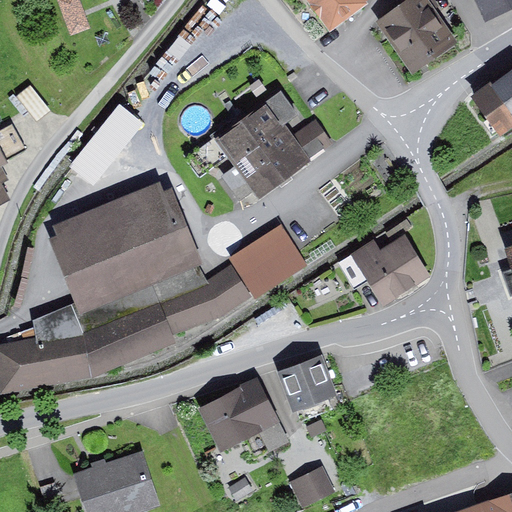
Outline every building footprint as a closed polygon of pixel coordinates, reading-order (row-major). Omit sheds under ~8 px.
[(304,0),(331,38),(370,10),(367,7),(376,0),(375,0),(304,0)] [(427,0),(417,0),(378,25),(412,78),(458,49),(427,0)] [(511,0),(472,0),(485,27),(511,14),(511,0)] [(511,72),(470,104),(500,143),(511,134),(511,72)] [(31,88),(17,99),(38,126),(52,114),(31,88)] [(282,98),(266,110),(282,131),(298,120),(282,98)] [(266,110),(193,166),(203,180),(225,162),(233,172),(252,196),(258,205),(333,147),(314,122),(290,141),(282,131),(266,110)] [(13,127),(0,133),(0,151),(5,161),(25,151),(13,127)] [(0,208),(10,204),(1,188),(10,182),(4,171),(9,168),(5,161),(0,151),(0,208)] [(252,196),(233,172),(221,181),(240,205),(252,196)] [(167,187),(43,235),(73,308),(79,322),(153,292),(200,272),(167,187)] [(407,222),(386,236),(392,244),(413,230),(407,222)] [(283,230),(231,264),(255,300),(307,267),(283,230)] [(373,244),(350,258),(367,286),(382,309),(429,280),(405,240),(380,255),(373,244)] [(354,293),(367,286),(350,258),(338,266),(354,293)] [(200,272),(153,292),(171,338),(223,319),(251,299),(232,269),(207,287),(200,272)] [(153,292),(79,322),(83,337),(92,381),(176,347),(171,338),(153,292)] [(32,325),(37,342),(83,337),(79,322),(73,308),(32,325)] [(37,342),(0,348),(0,396),(0,398),(92,381),(83,337),(37,342)] [(323,362),(279,378),(294,418),(299,416),(302,425),(333,413),(330,404),(337,402),(323,362)] [(244,397),(202,417),(222,456),(260,437),(269,457),(291,446),(258,380),(241,389),(244,397)] [(321,423),(306,431),(312,440),(327,432),(321,423)] [(93,474),(75,480),(85,511),(154,511),(160,510),(142,457),(107,469),(105,462),(90,467),(93,474)] [(324,472),(292,484),(302,509),(333,496),(324,472)] [(245,480),(229,489),(237,502),(253,492),(245,480)] [(357,495),(350,480),(342,484),(342,488),(347,500),(357,495)] [(55,486),(40,490),(46,511),(61,507),(55,486)] [(511,511),(511,499),(475,511),(511,511)]
